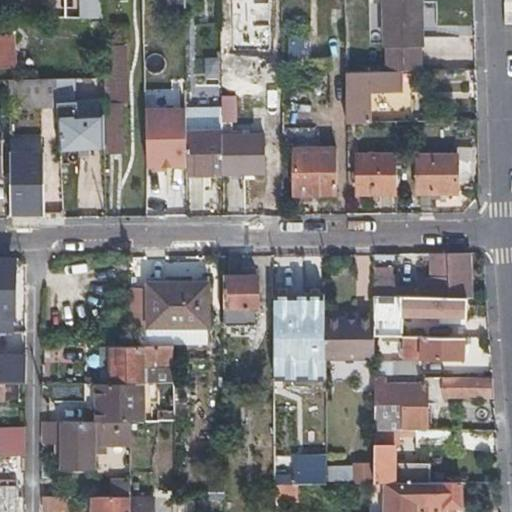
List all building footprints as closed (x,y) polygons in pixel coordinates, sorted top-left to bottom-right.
[(75,12),(75,6),(65,6),(65,0),(36,0),(36,8),(64,9),(64,12),(75,12)] [(381,0),(382,45),(401,45),(419,45),(418,0),(381,0)] [(142,84),(155,84),(168,84),(167,66),(154,66),(153,6),(141,6),(142,84)] [(98,42),(98,17),(86,17),(86,42),(98,42)] [(343,66),(352,66),(361,66),(360,23),(343,23),(343,66)] [(0,66),(11,67),(11,36),(0,36),(0,66)] [(126,51),(103,51),(104,101),(121,101),(127,101),(126,51)] [(433,70),(433,80),(434,90),(459,89),(458,69),(433,70)] [(410,112),(404,112),(398,112),(398,110),(365,111),(365,83),(396,82),(397,71),(343,73),(343,123),(399,122),(410,121),(410,112)] [(54,103),(53,95),(52,78),(7,79),(7,93),(7,108),(54,107),(54,103)] [(52,78),(53,95),(64,95),(65,78),(52,78)] [(121,101),(104,101),(104,150),(122,151),(121,101)] [(73,102),(54,103),(54,107),(57,151),(102,149),(101,116),(74,117),(73,102)] [(182,106),(140,105),(138,167),(180,168),(182,106)] [(280,112),(273,112),(266,112),(266,135),(280,135),(280,112)] [(422,135),(422,121),(410,121),(399,122),(399,136),(422,135)] [(183,175),(219,174),(218,136),(218,130),(183,132),(183,175)] [(262,174),(261,154),(261,135),(218,136),(219,174),(262,174)] [(291,194),(312,194),(332,194),(332,149),(290,151),(291,194)] [(9,213),(25,213),(41,212),(40,153),(8,153),(9,213)] [(415,192),(435,192),(454,192),(453,154),(414,155),(415,192)] [(393,155),(374,155),(354,156),(355,193),(393,192),(393,155)] [(161,169),(149,170),(150,205),(163,204),(161,169)] [(371,294),(463,298),(467,298),(466,252),(423,253),(423,258),(428,258),(428,277),(420,277),(420,287),(395,286),(395,277),(371,277),(371,294)] [(400,261),(400,253),(371,254),(371,262),(400,261)] [(0,259),(0,258),(0,320),(9,321),(10,270),(0,259)] [(243,317),(246,317),(249,317),(249,310),(255,310),(255,276),(221,276),(221,325),(243,326),(243,317)] [(204,283),(186,283),(168,283),(168,284),(145,285),(145,326),(204,326),(204,283)] [(287,325),(321,325),(321,318),(321,289),(287,290),(287,325)] [(463,316),(463,298),(371,294),(371,312),(371,334),(400,335),(400,314),(463,316)] [(371,358),(371,334),(371,312),(355,313),(355,318),(344,318),(321,318),(321,325),(321,358),(371,358)] [(403,335),(403,345),(403,354),(459,356),(459,336),(403,335)] [(147,381),(154,381),(170,381),(170,345),(107,346),(108,382),(147,381)] [(0,383),(1,383),(12,383),(22,383),(22,357),(14,357),(14,363),(0,362),(0,383)] [(394,361),(371,361),(371,375),(384,375),(394,375),(394,361)] [(414,429),(423,429),(423,382),(384,381),(384,375),(371,375),(372,429),(393,429),(414,429)] [(489,377),(465,376),(441,376),(441,396),(490,396),(489,377)] [(319,380),(309,381),(310,396),(319,396),(319,380)] [(147,406),(147,381),(108,382),(93,383),(93,407),(81,407),(81,422),(126,422),(139,422),(139,406),(147,406)] [(170,381),(154,381),(155,421),(171,421),(170,381)] [(126,446),(126,422),(81,422),(42,422),(42,444),(58,443),(59,466),(90,466),(90,453),(90,447),(103,446),(126,446)] [(0,452),(22,453),(22,440),(22,427),(0,426),(0,452)] [(392,465),(393,429),(372,429),(372,483),(427,482),(428,482),(427,465),(392,465)] [(447,429),(423,429),(414,429),(415,445),(447,445),(447,429)] [(323,464),(323,453),(290,454),(291,482),(366,481),(366,464),(323,464)] [(459,482),(428,482),(427,482),(427,511),(442,511),(442,507),(460,507),(459,482)] [(0,511),(12,511),(13,487),(0,486),(0,511)] [(125,511),(126,495),(91,496),(90,511),(125,511)] [(41,496),(41,511),(70,511),(70,496),(41,496)] [(397,511),(397,508),(397,499),(385,499),(385,511),(397,511)]
